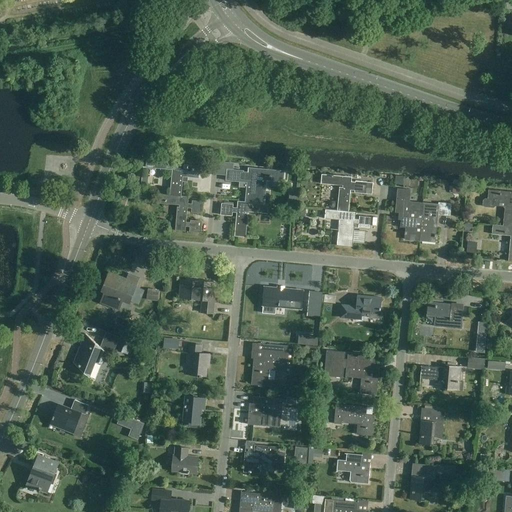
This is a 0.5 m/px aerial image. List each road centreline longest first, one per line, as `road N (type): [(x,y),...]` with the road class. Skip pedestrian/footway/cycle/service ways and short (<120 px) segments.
road 1 (tertiary): [(511,127),(260,44),(232,15)]
road 2 (residential): [(219,511),(242,253)]
road 3 (tertiary): [(90,221),(121,139),(155,83),(232,15)]
road 4 (residential): [(410,268),(387,511)]
road 5 (tertiary): [(0,439),(90,221)]
road 6 (residential): [(410,268),(242,253)]
road 7 (residential): [(242,253),(151,243),(90,221)]
